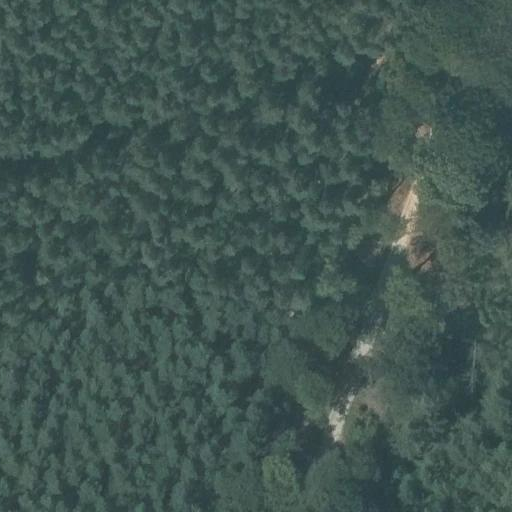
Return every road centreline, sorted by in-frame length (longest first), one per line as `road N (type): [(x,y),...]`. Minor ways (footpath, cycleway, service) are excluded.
road 1 (track): [(259,511),(447,0)]
road 2 (track): [(481,0),(297,511)]
